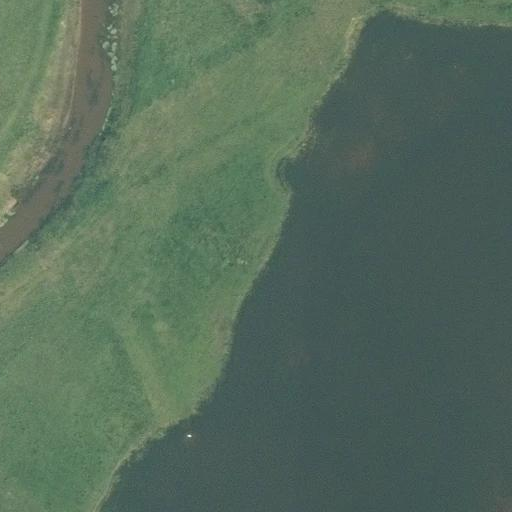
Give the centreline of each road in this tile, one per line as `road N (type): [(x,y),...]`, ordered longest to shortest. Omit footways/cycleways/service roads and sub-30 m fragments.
road 1 (track): [(0,301),(72,242),(127,149),(150,70),(156,0)]
road 2 (track): [(47,0),(0,135)]
